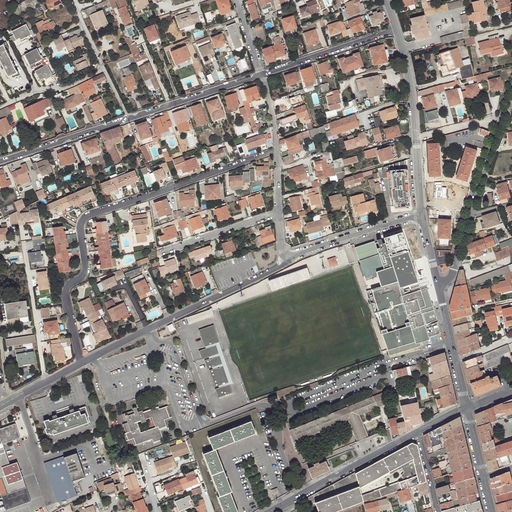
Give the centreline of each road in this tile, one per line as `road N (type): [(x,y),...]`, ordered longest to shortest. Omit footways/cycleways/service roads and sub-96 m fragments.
road 1 (residential): [(276,150),(82,221),(85,268),(67,289),(81,363)]
road 2 (unclassified): [(81,363),(295,258)]
road 3 (unclassified): [(441,294),(511,97)]
road 4 (unclassified): [(417,432),(273,511)]
road 5 (residential): [(44,383),(23,241)]
road 6 (residential): [(396,28),(262,73)]
road 7 (residential): [(262,73),(129,118)]
road 8 (residential): [(129,118),(0,160)]
road 9 (unclassified): [(295,258),(422,214)]
road 10 (residential): [(161,253),(278,213)]
